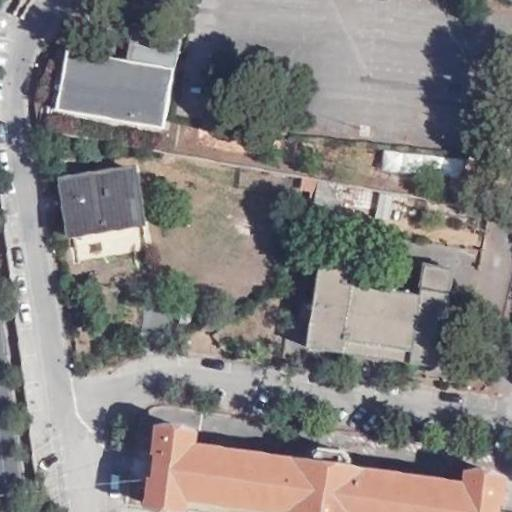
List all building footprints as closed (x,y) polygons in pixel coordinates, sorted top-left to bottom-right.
[(127,60),(175,68),(181,36),(133,28),(127,60)] [(163,128),(175,68),(127,60),(68,49),(58,109),(163,128)] [(65,181),(73,230),(142,219),(134,169),(65,181)] [(341,212),(344,187),(303,179),(302,188),(312,190),(310,205),(316,205),(316,208),(341,212)] [(142,219),(73,230),(74,238),(143,226),(142,219)] [(362,282),(365,265),(323,259),(309,344),(342,349),(345,333),(411,343),(409,359),(437,363),(451,271),(424,267),(421,291),(362,282)] [(173,334),(176,302),(142,298),(140,329),(173,334)] [(184,506),(223,511),(495,511),(498,497),(500,498),(504,472),(473,468),(471,484),(364,469),(364,467),(350,465),(351,455),(346,449),(322,446),(316,450),(315,460),(300,458),(300,459),(193,444),(195,427),(165,423),(161,449),(164,449),(159,478),(157,477),(153,503),(184,507),(184,506)]
